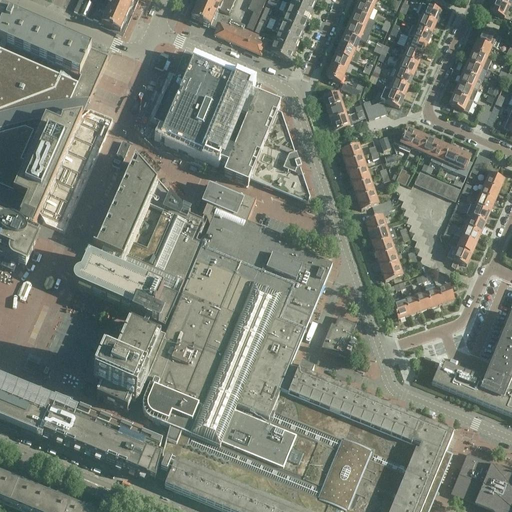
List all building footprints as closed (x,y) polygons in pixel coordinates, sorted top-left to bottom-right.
[(101,26),(109,8),(98,3),(97,5),(93,3),(92,6),(80,0),(74,14),(101,26)] [(123,39),(139,1),(135,0),(101,0),(111,4),(109,8),(101,26),(102,26),(100,29),(123,39)] [(235,3),(235,2),(229,0),(195,0),(186,22),(197,27),(199,24),(199,25),(202,26),(218,32),(220,26),(221,26),(229,30),(231,26),(233,22),(216,15),(218,11),(229,16),(229,15),(234,3),(235,3)] [(262,11),(264,5),(253,0),(252,0),(251,6),(262,11)] [(312,12),(315,5),(303,0),(294,0),(292,6),(287,4),(283,14),(287,16),(306,24),(310,17),(311,18),(312,17),(311,17),(312,13),(313,13),(312,12)] [(373,10),(377,0),(360,0),(359,4),(373,10)] [(509,9),(511,0),(495,0),(495,2),(509,9)] [(504,20),(509,9),(495,2),(490,13),(504,20)] [(368,21),(373,10),(359,4),(354,15),(368,21)] [(441,14),(427,7),(422,5),(417,16),(422,19),(436,25),(441,14)] [(259,16),(262,11),(251,6),(248,11),(254,14),(259,16)] [(79,81),(91,54),(90,53),(90,54),(82,51),(82,50),(74,47),(73,46),(73,47),(66,44),(66,43),(58,40),(58,39),(57,40),(50,37),(50,36),(49,36),(42,33),(42,32),(41,33),(34,30),(34,29),(33,29),(26,26),(25,25),(25,26),(18,23),(18,22),(1,15),(0,16),(0,52),(3,47),(79,81)] [(364,31),(368,21),(354,15),(350,25),(364,31)] [(303,32),(306,24),(287,16),(279,35),(298,44),(301,36),(303,37),(302,36),(304,33),(305,33),(305,32),(303,32)] [(431,36),(436,25),(422,19),(417,29),(431,36)] [(359,42),(364,31),(350,25),(345,36),(359,42)] [(256,42),(258,38),(231,26),(229,30),(221,26),(220,26),(218,32),(216,37),(215,37),(260,57),(261,57),(263,52),(265,46),(261,44),(256,42)] [(427,46),(431,36),(417,29),(412,27),(408,38),(412,40),(427,46)] [(482,32),(477,43),(491,49),(496,51),(501,40),(482,32)] [(295,51),(298,44),(279,35),(275,45),(263,40),(261,44),(265,46),(263,52),(289,63),(293,55),(294,57),(295,56),(294,55),(295,52),(297,52),(297,51),(295,51)] [(354,53),(359,42),(345,36),(340,46),(354,53)] [(422,57),(427,46),(412,40),(408,51),(422,57)] [(487,59),(491,49),(477,43),(473,53),(487,59)] [(350,63),(354,53),(340,46),(336,57),(350,63)] [(36,225),(82,121),(81,122),(81,119),(80,119),(79,116),(79,108),(80,108),(80,105),(89,104),(108,62),(91,54),(79,81),(3,47),(0,52),(0,258),(7,262),(25,270),(39,240),(31,236),(32,234),(35,229),(36,225)] [(417,67),(422,57),(408,51),(403,61),(417,67)] [(482,70),(487,59),(473,53),(468,64),(482,70)] [(218,165),(247,95),(250,89),(192,64),(194,59),(183,55),(152,128),(163,133),(160,140),(218,165)] [(345,74),(350,63),(336,57),(331,67),(345,74)] [(163,71),(167,62),(159,59),(155,68),(163,71)] [(413,78),(417,67),(403,61),(399,59),(394,70),(399,72),(413,78)] [(477,81),(482,70),(468,64),(463,75),(477,81)] [(341,85),(345,74),(331,67),(326,78),(341,85)] [(408,88),(413,78),(399,72),(394,82),(408,88)] [(473,91),(477,81),(463,75),(459,85),(473,91)] [(403,99),(408,88),(394,82),(389,93),(403,99)] [(477,93),(473,91),(459,85),(454,96),(473,104),(477,93)] [(362,94),(356,91),(344,86),(341,92),(353,97),(354,96),(360,98),(362,94)] [(403,99),(389,93),(385,91),(379,105),(383,104),(384,104),(399,110),(403,99)] [(253,174),(256,175),(277,124),(274,123),(277,115),(280,108),(256,99),(247,95),(218,165),(227,169),(223,179),(247,188),(250,182),(253,174)] [(323,100),(327,112),(342,107),(338,95),(323,100)] [(468,115),(473,104),(454,96),(449,107),(468,115)] [(379,105),(376,106),(380,118),(387,116),(383,104),(379,105)] [(380,118),(376,106),(371,108),(375,120),(380,118)] [(345,117),(342,107),(327,112),(331,123),(345,117)] [(375,120),(371,108),(365,110),(369,122),(375,120)] [(483,125),(489,113),(483,111),(477,122),(483,125)] [(492,129),(497,117),(491,114),(486,126),(492,129)] [(349,116),(345,117),(331,123),(335,134),(353,127),(349,116)] [(411,149),(417,135),(406,131),(404,136),(398,134),(393,145),(399,147),(398,149),(409,154),(411,149)] [(422,154),(428,140),(417,135),(411,149),(422,154)] [(390,151),(387,141),(387,140),(380,143),(383,154),(390,151)] [(432,159),(439,145),(428,140),(422,154),(432,159)] [(122,145),(116,160),(123,163),(129,147),(122,145)] [(443,163),(449,149),(439,145),(432,159),(443,163)] [(344,159),(346,164),(362,159),(358,147),(341,153),(343,159),(344,159)] [(377,154),(375,148),(369,150),(371,156),(377,154)] [(452,172),(460,154),(449,149),(443,163),(441,168),(452,172)] [(471,159),(460,154),(452,172),(452,173),(466,179),(472,165),(469,164),(471,159)] [(386,159),(389,165),(398,161),(395,155),(386,159)] [(303,177),(296,156),(288,158),(283,172),(292,176),(298,179),(301,177),(303,177)] [(479,172),(484,160),(478,157),(473,169),(479,172)] [(366,171),(362,159),(346,164),(345,165),(347,171),(348,171),(350,176),(366,171)] [(154,275),(178,219),(178,218),(179,216),(180,216),(180,215),(180,214),(180,213),(180,212),(180,211),(179,211),(179,210),(169,199),(157,185),(139,166),(135,160),(131,167),(96,248),(96,249),(101,252),(103,253),(123,261),(154,275)] [(485,174),(490,163),(484,160),(479,172),(485,174)] [(370,183),(366,171),(350,176),(349,177),(351,183),(352,182),(354,188),(353,188),(370,183)] [(379,173),(381,179),(388,177),(386,171),(379,173)] [(420,189),(425,177),(420,175),(414,186),(420,189)] [(489,176),(485,187),(499,193),(504,182),(489,176)] [(390,183),(388,177),(381,179),(383,185),(390,183)] [(426,191),(431,180),(425,177),(420,189),(426,191)] [(432,194),(437,182),(431,180),(426,191),(432,194)] [(438,196),(443,185),(437,182),(432,194),(438,196)] [(374,194),(370,183),(353,188),(355,194),(356,194),(358,200),(357,200),(374,194)] [(443,199),(448,187),(443,185),(438,196),(443,199)] [(410,193),(398,187),(396,193),(401,196),(407,198),(410,193)] [(449,201),(454,190),(448,187),(443,199),(449,201)] [(494,204),(499,193),(485,187),(480,198),(494,204)] [(169,330),(165,340),(147,383),(151,385),(150,386),(151,386),(143,403),(143,405),(143,406),(142,408),(142,410),(142,411),(143,413),(143,414),(144,416),(145,417),(146,419),(147,420),(148,421),(149,422),(151,423),(153,424),(166,429),(170,431),(190,439),(234,333),(227,316),(229,311),(233,300),(240,303),(245,301),(251,287),(281,300),(279,305),(278,308),(274,306),(235,400),(239,402),(274,416),(279,418),(298,374),(293,372),(289,370),(300,346),(310,321),(311,319),(313,313),(313,314),(332,269),(309,260),(309,261),(274,247),(275,246),(273,245),(275,238),(247,227),(256,205),(215,188),(214,192),(214,193),(207,210),(206,210),(205,210),(203,210),(203,211),(202,211),(202,212),(201,212),(201,213),(201,214),(201,215),(201,217),(202,218),(203,219),(204,219),(203,220),(205,221),(209,231),(196,261),(200,263),(189,289),(186,288),(183,293),(181,298),(167,330),(169,330)] [(455,204),(459,194),(460,192),(454,190),(449,201),(455,204)] [(378,207),(378,206),(374,194),(357,200),(361,212),(372,209),(372,208),(378,207)] [(413,200),(407,198),(401,196),(398,201),(404,204),(410,207),(410,206),(413,200)] [(490,214),(494,204),(480,198),(476,208),(475,208),(490,214)] [(374,214),(392,208),(390,202),(378,206),(378,207),(372,208),(372,209),(374,214)] [(415,208),(410,206),(410,207),(404,204),(401,209),(406,212),(413,214),(415,208)] [(485,225),(490,214),(475,208),(476,208),(471,206),(466,217),(471,219),(485,225)] [(394,214),(392,208),(374,214),(376,220),(382,218),(394,214)] [(418,216),(413,214),(406,212),(404,217),(409,220),(415,223),(415,222),(418,216)] [(196,261),(209,231),(205,221),(203,220),(202,220),(201,223),(188,217),(186,221),(185,222),(178,238),(179,239),(162,278),(186,288),(189,289),(200,263),(196,261)] [(386,230),(382,218),(376,220),(365,224),(369,236),(386,230)] [(182,221),(178,219),(154,275),(123,261),(103,253),(101,252),(99,257),(97,261),(181,298),(183,293),(186,288),(162,278),(179,239),(178,238),(185,222),(182,221)] [(480,236),(485,225),(471,219),(466,229),(480,236)] [(421,224),(415,222),(415,223),(409,220),(406,225),(412,228),(418,230),(421,224)] [(423,232),(418,230),(412,228),(409,233),(414,236),(421,238),(423,232)] [(476,246),(480,236),(466,229),(462,240),(476,246)] [(390,242),(386,230),(369,236),(370,236),(372,241),(371,242),(373,248),(390,242)] [(400,232),(402,238),(408,236),(406,230),(400,232)] [(426,240),(421,238),(414,236),(412,241),(417,244),(423,246),(424,246),(426,240)] [(471,257),(476,246),(462,240),(457,251),(471,257)] [(394,254),(390,242),(373,248),(374,248),(376,253),(375,254),(377,260),(394,254)] [(429,248),(424,246),(423,246),(417,244),(415,249),(420,251),(426,254),(429,248)] [(432,256),(426,254),(420,251),(418,257),(423,260),(429,262),(432,256)] [(466,268),(471,257),(457,251),(452,261),(454,262),(451,268),(456,271),(455,272),(456,272),(459,265),(466,268)] [(408,255),(410,262),(416,260),(414,253),(408,255)] [(398,266),(394,254),(377,260),(378,259),(380,265),(379,265),(381,271),(398,266)] [(167,330),(181,298),(97,261),(93,259),(92,259),(91,260),(91,261),(90,261),(90,262),(84,277),(76,273),(69,289),(76,292),(78,293),(91,299),(92,299),(105,305),(106,306),(119,311),(121,312),(133,317),(137,319),(145,322),(143,326),(143,327),(165,336),(167,330)] [(434,264),(429,262),(423,260),(420,265),(432,270),(434,264)] [(402,278),(398,266),(381,271),(381,272),(382,271),(384,277),(383,277),(385,283),(402,278)] [(281,300),(251,287),(245,301),(240,303),(233,300),(229,311),(227,316),(234,333),(190,439),(198,442),(214,448),(219,451),(220,449),(234,416),(238,406),(239,402),(235,400),(274,306),(278,308),(279,305),(281,300)] [(448,288),(437,292),(442,306),(453,303),(448,288)] [(442,306),(437,292),(426,296),(431,310),(442,306)] [(431,310),(426,296),(415,299),(420,314),(431,310)] [(420,314),(415,299),(404,303),(409,318),(420,314)] [(89,311),(98,313),(101,304),(91,302),(89,311)] [(409,318),(404,303),(393,307),(398,321),(409,318)] [(511,386),(510,386),(511,381),(511,313),(511,316),(492,363),(487,376),(489,378),(489,379),(488,379),(487,379),(486,379),(486,380),(486,381),(486,382),(487,382),(487,383),(487,384),(477,380),(441,365),(432,386),(511,418),(511,386)] [(352,335),(354,332),(356,326),(338,319),(335,327),(333,326),(332,326),(331,327),(323,346),(326,347),(325,351),(349,362),(351,357),(347,356),(346,356),(343,355),(351,334),(352,335)] [(147,383),(165,340),(130,325),(112,367),(104,364),(99,374),(94,387),(97,389),(101,391),(97,401),(127,414),(127,413),(131,404),(137,406),(147,383)] [(112,355),(117,344),(107,340),(100,358),(102,359),(105,352),(112,355)] [(311,377),(311,376),(313,371),(314,371),(301,366),(298,372),(299,372),(311,377)] [(427,511),(436,491),(438,487),(450,459),(445,457),(453,437),(426,427),(426,428),(420,426),(421,424),(298,374),(279,418),(342,444),(343,445),(370,455),(368,458),(356,488),(350,504),(346,511),(427,511)] [(0,423),(15,430),(37,438),(42,440),(54,411),(38,405),(39,403),(28,398),(27,401),(0,389),(0,423)] [(274,416),(239,402),(238,406),(234,416),(245,421),(246,418),(250,419),(250,420),(269,428),(273,420),(274,416)] [(92,427),(54,411),(42,440),(150,485),(159,455),(160,449),(150,445),(139,441),(132,438),(126,436),(121,435),(118,434),(107,432),(103,431),(99,430),(92,427)] [(339,455),(327,450),(289,434),(288,436),(269,428),(250,420),(250,419),(246,418),(245,421),(234,416),(220,449),(324,490),(327,484),(345,491),(354,470),(336,462),(339,455)] [(342,444),(274,416),(273,420),(269,428),(288,436),(289,434),(327,450),(339,455),(343,445),(342,444)] [(336,511),(338,509),(320,502),(281,486),(256,476),(240,469),(223,462),(187,447),(167,439),(162,457),(155,481),(157,482),(158,479),(164,481),(167,483),(165,490),(172,493),(217,511),(336,511)] [(219,451),(190,439),(188,444),(187,447),(240,469),(256,476),(281,486),(320,502),(324,490),(220,449),(219,451)] [(370,455),(343,445),(339,455),(336,462),(354,470),(345,491),(327,484),(324,490),(320,502),(338,509),(344,511),(346,511),(350,504),(356,488),(368,458),(370,455)] [(460,475),(455,493),(498,510),(500,511),(505,509),(507,509),(511,502),(511,472),(505,470),(495,466),(494,467),(488,465),(488,464),(467,457),(460,475)] [(0,504),(9,508),(18,484),(0,476),(0,504)] [(18,511),(47,511),(53,498),(18,484),(9,508),(18,511)] [(86,511),(53,498),(47,511),(86,511)]
